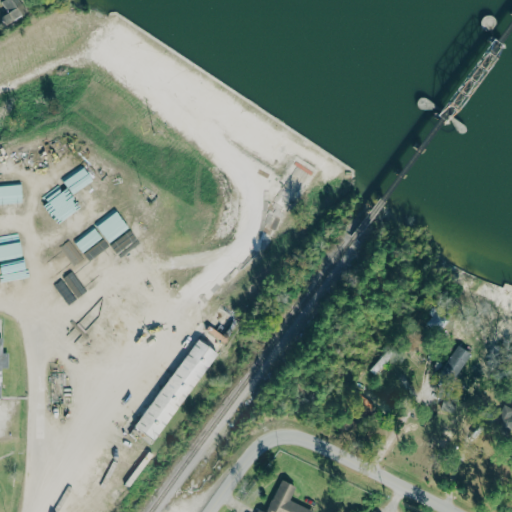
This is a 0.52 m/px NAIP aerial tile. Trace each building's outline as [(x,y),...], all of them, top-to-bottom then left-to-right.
[(20,13),(13,0),(0,0),(0,7),(2,12),(0,12),(0,22),(0,23),(20,13)] [(0,185),(0,212),(21,210),(19,183),(0,185)] [(126,230),(114,210),(93,223),(105,242),(126,230)] [(153,438),(134,423),(198,340),(218,354),(153,438)] [(457,345),(437,374),(450,383),(470,354),(457,345)] [(457,398),(443,394),(439,409),(453,412),(457,398)] [(511,419),(495,411),(493,415),(481,409),(474,422),(503,435),(511,419)] [(286,500),(292,486),(279,481),(264,511),(260,511),(257,510),(255,511),(307,511),(308,510),(286,500)]
